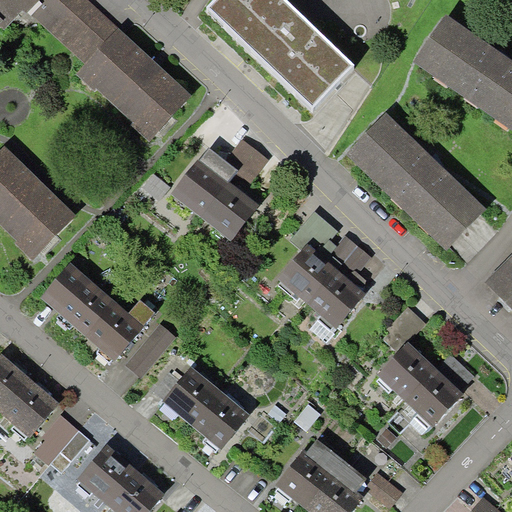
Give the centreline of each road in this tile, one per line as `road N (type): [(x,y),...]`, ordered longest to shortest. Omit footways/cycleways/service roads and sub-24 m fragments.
road 1 (residential): [(173,34),(511,355)]
road 2 (residential): [(246,511),(153,444),(0,308)]
road 3 (residential): [(423,511),(511,417)]
